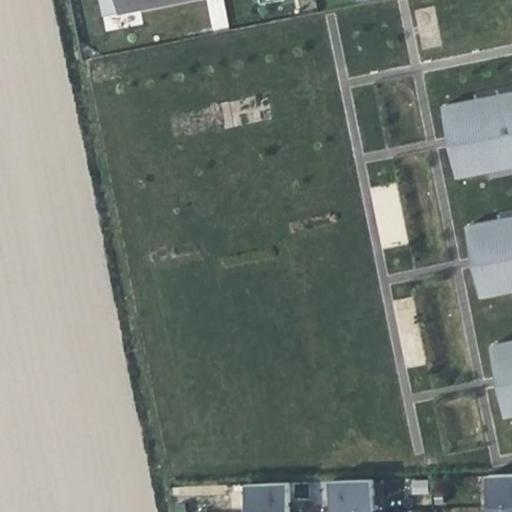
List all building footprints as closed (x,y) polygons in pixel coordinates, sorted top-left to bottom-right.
[(110,0),(98,0),(102,17),(113,15),(110,0)] [(118,0),(121,13),(181,0),(118,0)] [(511,91),(451,104),(466,175),(490,170),(511,165),(511,91)] [(459,176),(466,175),(451,104),(444,105),(459,176)] [(511,172),(511,165),(490,170),(492,177),(511,172)] [(391,184),(371,189),(378,214),(398,209),(391,184)] [(511,216),(475,224),(490,295),(511,290),(511,216)] [(483,296),(490,295),(475,224),(468,225),(483,296)] [(511,340),(500,343),(511,404),(511,340)] [(507,416),(511,415),(511,404),(500,343),(493,344),(507,416)] [(511,474),(490,475),(491,505),(511,504),(511,474)] [(334,499),(334,511),(375,510),(374,479),(333,480),(334,499)] [(248,483),(249,511),(290,511),(290,500),(290,482),(248,483)]
